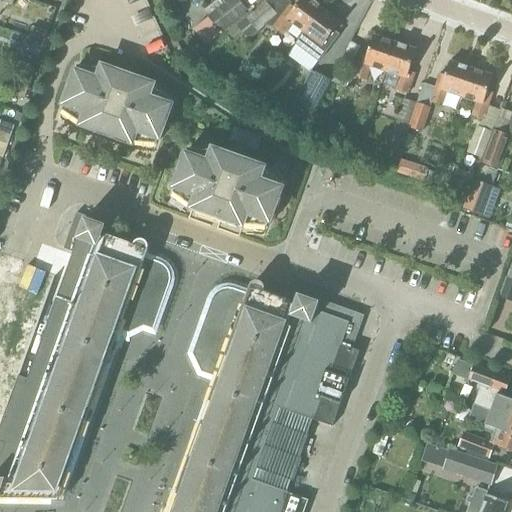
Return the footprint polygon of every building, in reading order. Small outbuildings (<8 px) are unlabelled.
[(230,0),(208,17),(194,28),(206,43),(220,32),(248,11),(239,0),(230,0)] [(310,0),(301,0),(294,10),(289,7),(274,27),(284,35),(293,24),(305,33),(313,22),(323,9),(310,0)] [(249,40),(266,26),(276,17),(264,3),(254,13),(252,11),(235,25),(244,35),(249,40)] [(297,45),(288,56),(309,72),(318,60),(319,61),(328,50),(339,34),(335,31),(341,23),(323,9),(313,22),(305,33),(296,44),(297,45)] [(49,30),(33,24),(29,34),(45,39),(49,30)] [(45,39),(29,34),(26,44),(41,49),(45,39)] [(361,55),(358,62),(353,76),(365,80),(369,68),(384,73),(394,43),(373,36),(366,57),(361,55)] [(384,73),(400,78),(395,91),(407,95),(412,80),(406,78),(415,51),(394,43),(384,73)] [(417,103),(410,128),(423,133),(433,103),(441,106),(446,93),(461,99),(470,69),(449,62),(444,76),(439,74),(435,87),(424,84),(417,103)] [(82,124),(132,142),(132,141),(157,143),(172,99),(152,85),(153,84),(103,66),(102,67),(78,65),(62,109),(82,123),(82,124)] [(461,99),(476,104),(472,116),(483,120),(492,94),(486,92),(492,76),(470,69),(461,99)] [(12,71),(9,80),(28,87),(31,77),(12,71)] [(312,72),(287,117),(307,128),(332,82),(316,73),(315,74),(312,72)] [(28,87),(9,80),(6,90),(24,97),(28,87)] [(417,103),(405,99),(390,148),(402,151),(410,128),(417,103)] [(0,129),(13,134),(15,126),(0,120),(0,129)] [(483,159),(493,132),(478,126),(467,153),(483,159)] [(493,132),(483,159),(481,165),(498,172),(498,170),(500,171),(511,140),(511,137),(504,134),(505,131),(494,127),(493,132)] [(13,134),(0,129),(0,156),(4,158),(13,134)] [(235,129),(231,139),(256,148),(260,138),(235,129)] [(192,208),(243,226),(243,225),(267,227),(283,183),(263,169),(264,167),(213,149),(213,151),(189,149),(173,193),(193,207),(192,208)] [(397,174),(425,183),(429,169),(401,160),(397,174)] [(433,184),(468,195),(475,175),(440,163),(433,184)] [(498,172),(481,165),(463,211),(480,217),(498,172)] [(167,267),(165,265),(162,264),(160,262),(146,257),(148,249),(102,233),(105,226),(90,220),(91,217),(77,212),(64,248),(73,251),(34,362),(33,361),(27,379),(19,376),(0,428),(0,499),(58,500),(120,330),(129,333),(144,326),(153,329),(170,283),(170,280),(170,278),(170,275),(169,272),(168,270),(167,267)] [(511,279),(507,277),(500,297),(511,301),(511,279)] [(304,511),(309,500),(289,493),(289,492),(253,479),(273,422),(279,407),(333,426),(360,351),(352,348),(364,315),(314,297),(313,300),(299,295),(295,305),(291,304),(292,301),(250,286),(247,293),(233,289),(230,288),(228,288),(225,288),(222,289),(220,290),(217,292),(215,294),(213,296),(212,298),(193,352),(202,371),(218,377),(169,511),(304,511)] [(474,405),(491,411),(505,416),(511,418),(511,399),(510,403),(503,400),(511,379),(475,365),(469,380),(481,386),(474,405)] [(494,443),(464,432),(459,448),(490,460),(495,445),(511,451),(511,418),(505,416),(491,411),(474,405),(491,411),(485,425),(498,431),(494,443)] [(450,451),(445,468),(461,473),(491,482),(496,466),(467,456),(450,451)] [(468,511),(502,511),(508,498),(488,490),(487,493),(477,489),(468,511)]
